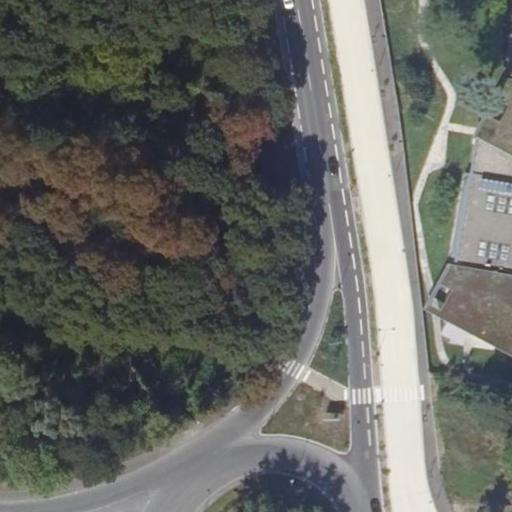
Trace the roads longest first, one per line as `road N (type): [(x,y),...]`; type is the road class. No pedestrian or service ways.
road 1 (secondary): [(362,502),(348,285),(332,206)]
road 2 (secondary): [(332,206),(320,296),(302,352),(215,460)]
road 3 (secondary): [(332,206),(298,0)]
road 4 (secondary): [(192,478),(0,511)]
road 5 (secondary): [(362,502),(302,459),(251,453),(215,460)]
